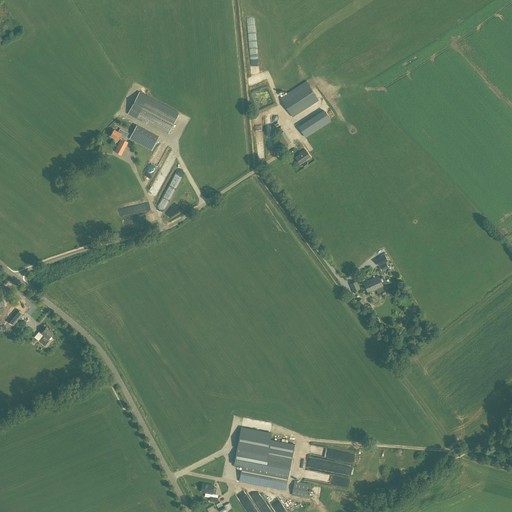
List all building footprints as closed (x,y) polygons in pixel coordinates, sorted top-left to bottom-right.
[(288,111),(314,94),(306,81),(280,98),(288,111)] [(330,94),(332,99),(340,95),(337,90),(330,94)] [(146,123),(147,122),(169,133),(179,113),(139,92),(128,114),(146,123)] [(319,126),(329,119),(324,110),(313,117),(319,126)] [(151,150),(158,136),(136,124),(129,138),(151,150)] [(283,132),(281,127),(276,130),(279,134),(276,136),(283,147),(291,143),(284,131),(283,132)] [(121,155),(125,146),(127,142),(124,141),(127,137),(114,130),(112,133),(110,136),(112,137),(118,140),(119,138),(121,139),(115,151),(121,155)] [(305,162),(304,161),(310,157),(305,150),(301,152),(301,153),(295,158),(299,164),(302,162),(303,164),(304,167),(308,165),(306,162),(305,162)] [(172,185),(172,187),(177,188),(179,181),(172,179),(170,185),(172,185)] [(145,205),(123,209),(124,215),(136,213),(137,215),(146,213),(145,205)] [(384,255),(376,258),(379,264),(387,260),(384,255)] [(381,271),(388,267),(386,263),(379,266),(381,271)] [(384,283),(382,278),(380,279),(378,276),(363,283),(368,293),(383,287),(383,286),(384,285),(383,283),(384,283)] [(353,292),(360,289),(357,281),(350,284),(353,292)] [(361,307),(365,304),(362,298),(357,301),(361,307)] [(22,313),(18,310),(7,322),(12,326),(18,320),(17,319),(22,313)] [(53,333),(46,327),(42,333),(39,331),(34,337),(45,346),(49,341),(48,340),(48,339),(49,339),(53,333)] [(241,428),(234,465),(242,467),(239,481),(285,490),(288,475),(289,476),(292,459),(295,445),(270,440),(271,434),(241,428)] [(352,467),(323,463),(322,470),(327,471),(326,471),(350,475),(352,467)] [(292,492),(291,495),(307,498),(308,495),(310,484),(294,481),(292,492)] [(203,483),(201,492),(205,493),(216,495),(217,489),(213,488),(214,486),(208,484),(206,484),(203,483)]
